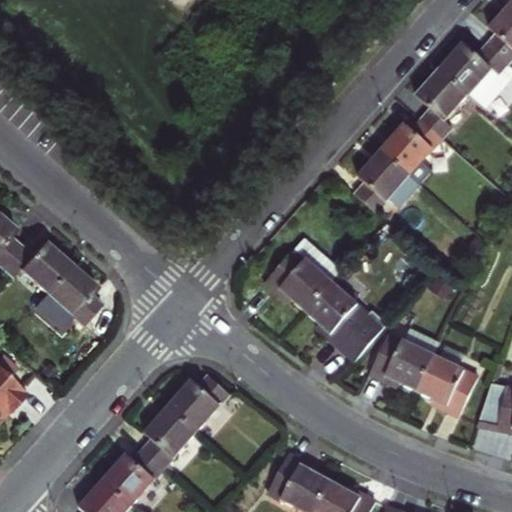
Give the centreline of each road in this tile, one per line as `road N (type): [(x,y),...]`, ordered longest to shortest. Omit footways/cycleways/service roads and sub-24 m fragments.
road 1 (residential): [(184,304),(454,0)]
road 2 (residential): [(184,304),(322,414),(426,467),(511,498)]
road 3 (residential): [(8,504),(184,304)]
road 4 (residential): [(0,140),(184,304)]
